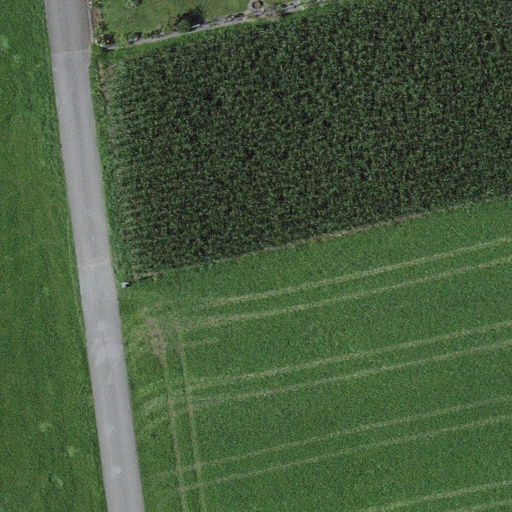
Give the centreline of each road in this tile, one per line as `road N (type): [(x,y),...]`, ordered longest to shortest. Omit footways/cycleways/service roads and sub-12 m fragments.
road 1 (residential): [(95,319),(55,0)]
road 2 (unclassified): [(95,319),(119,511)]
